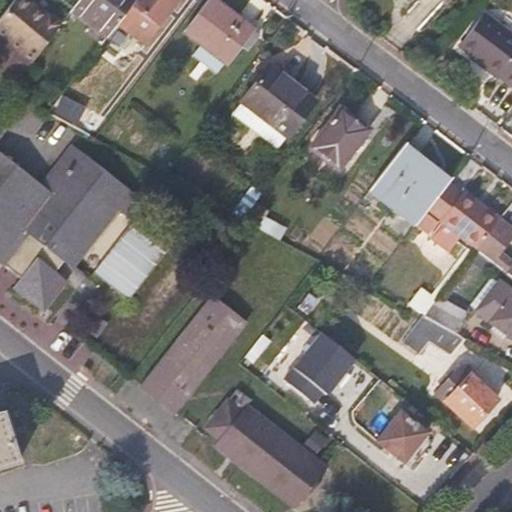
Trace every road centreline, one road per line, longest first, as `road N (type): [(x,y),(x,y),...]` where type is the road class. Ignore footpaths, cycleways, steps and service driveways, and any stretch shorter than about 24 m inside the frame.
road 1 (residential): [(0,334),(225,511)]
road 2 (residential): [(306,9),(511,165)]
